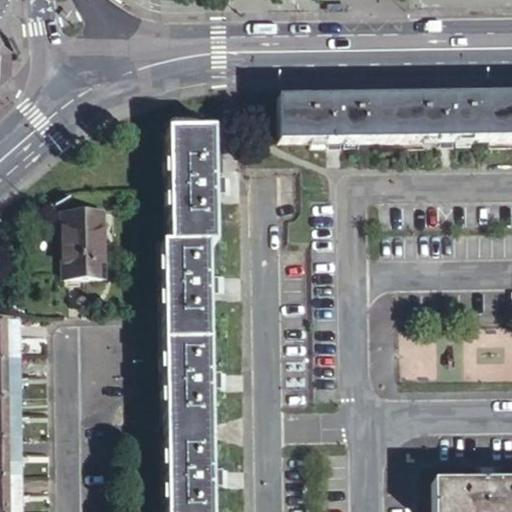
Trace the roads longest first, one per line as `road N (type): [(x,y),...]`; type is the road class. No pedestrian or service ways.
road 1 (tertiary): [(94,77),(220,52),(511,49)]
road 2 (residential): [(368,511),(374,431),(401,417),(511,416)]
road 3 (residential): [(67,511),(67,328)]
road 4 (tertiary): [(94,77),(0,160)]
